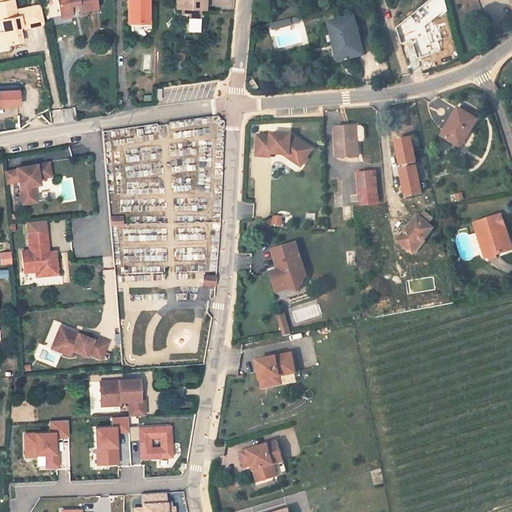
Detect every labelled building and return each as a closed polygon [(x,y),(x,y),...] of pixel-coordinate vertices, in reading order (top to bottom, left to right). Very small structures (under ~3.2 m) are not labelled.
[(23,41),(20,28),(19,24),(27,23),(28,26),(44,23),(39,5),(22,9),(20,13),(21,17),(18,18),(14,0),(12,0),(10,1),(9,0),(0,0),(0,21),(3,20),(6,31),(0,32),(0,38),(2,46),(23,41)] [(78,2),(79,5),(80,10),(87,8),(88,13),(98,10),(95,0),(56,0),(60,18),(72,16),(70,7),(69,4),(78,2)] [(126,0),(127,24),(148,24),(146,0),(126,0)] [(178,0),(178,9),(207,10),(207,0),(178,0)] [(52,19),(58,17),(55,4),(49,5),(52,19)] [(326,24),(336,63),(363,55),(353,17),(326,24)] [(269,26),(271,32),(290,27),(288,21),(269,26)] [(0,103),(21,101),(20,87),(0,89),(0,103)] [(442,137),(461,148),(477,121),(459,111),(442,137)] [(339,160),(348,160),(358,160),(359,145),(364,145),(367,143),(367,133),(365,130),(359,130),(359,129),(339,129),(339,160)] [(253,159),(267,160),(268,156),(280,157),(287,157),(287,156),(297,163),(301,157),(305,160),(310,152),(291,139),(288,139),(288,138),(269,136),(269,139),(255,138),(253,159)] [(413,136),(394,139),(404,198),(423,195),(413,136)] [(45,159),(71,157),(70,151),(44,153),(45,159)] [(287,157),(280,157),(298,170),(305,160),(301,157),(297,163),(287,156),(287,157)] [(26,197),(39,195),(38,185),(44,184),(42,178),(55,176),(52,162),(20,168),(20,170),(22,179),(26,197)] [(9,172),(11,182),(22,179),(20,170),(9,172)] [(375,175),(357,176),(359,208),(377,207),(375,175)] [(454,194),(456,202),(464,200),(462,192),(454,194)] [(26,197),(27,205),(41,202),(39,195),(26,197)] [(237,218),(254,218),(255,203),(238,203),(237,218)] [(424,211),(421,216),(429,222),(433,217),(424,211)] [(282,226),(283,216),(272,216),(271,225),(282,226)] [(397,243),(397,244),(410,253),(421,238),(424,241),(433,229),(417,216),(397,243)] [(485,260),(505,254),(498,234),(505,232),(501,218),(474,227),(485,260)] [(50,276),(62,275),(60,252),(53,252),(48,253),(47,248),(52,248),(51,231),(33,233),(34,251),(26,252),(28,273),(41,272),(49,271),(50,276)] [(498,234),(505,254),(505,257),(511,256),(505,232),(498,234)] [(266,276),(271,291),(281,288),(287,291),(298,288),(302,279),(292,246),(269,253),(275,273),(266,276)] [(0,263),(11,263),(10,251),(0,252),(0,263)] [(234,269),(250,271),(252,255),(236,253),(234,269)] [(215,285),(216,277),(203,275),(202,284),(215,285)] [(276,316),(283,336),(291,334),(285,313),(276,316)] [(65,327),(58,344),(67,348),(65,353),(74,357),(76,354),(90,360),(91,357),(105,363),(113,344),(98,338),(97,341),(83,335),(82,337),(79,336),(78,333),(65,327)] [(67,348),(58,344),(56,349),(65,353),(67,348)] [(44,358),(48,360),(48,358),(58,361),(61,353),(47,348),(44,358)] [(292,353),(255,358),(260,389),(296,384),(292,353)] [(98,408),(97,381),(89,381),(90,408),(98,408)] [(131,418),(146,417),(145,401),(141,402),(139,381),(118,383),(119,387),(100,388),(101,408),(121,407),(121,404),(130,403),(131,418)] [(110,417),(110,426),(93,427),(95,466),(118,465),(117,434),(128,434),(127,416),(110,417)] [(49,432),(22,433),(23,458),(37,458),(37,469),(58,468),(57,439),(68,438),(67,420),(48,420),(49,432)] [(170,425),(137,427),(139,461),(172,459),(170,425)] [(256,485),(285,476),(281,464),(275,445),(238,457),(243,471),(250,468),(256,485)] [(187,496),(172,497),(173,511),(189,511),(187,496)] [(162,511),(162,498),(146,499),(146,511),(162,511)]
